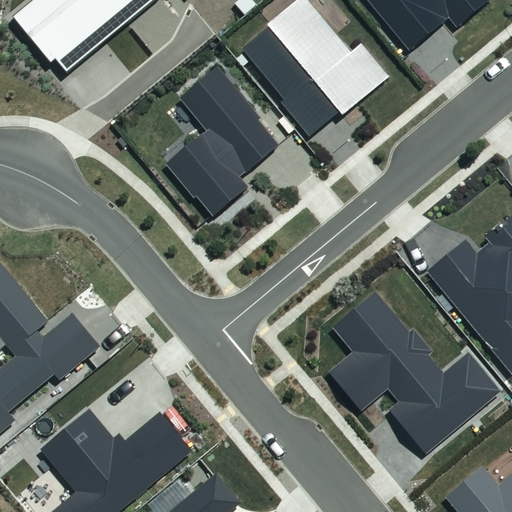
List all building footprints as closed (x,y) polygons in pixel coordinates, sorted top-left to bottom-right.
[(367,0),(414,56),(454,23),(462,33),(497,3),(494,0),(367,0)] [(248,56),(290,106),(286,109),(316,143),(346,118),(350,123),(396,84),(367,51),(358,58),(311,3),(248,56)] [(217,223),(254,194),(245,183),(284,152),(222,74),(184,105),(211,138),(171,170),(198,205),(201,203),(217,223)] [(424,267),(511,373),(511,209),(511,208),(482,233),(486,238),(474,248),(463,235),(424,267)] [(0,378),(0,440),(19,425),(14,420),(61,382),(64,386),(105,352),(78,319),(47,344),(42,338),(54,329),(3,267),(0,269),(0,337),(20,362),(0,378)] [(386,406),(422,449),(499,386),(466,347),(440,368),(426,350),(429,347),(410,324),(407,327),(372,286),(328,322),(350,348),(326,368),(358,406),(384,385),(395,398),(386,406)] [(42,511),(109,511),(189,447),(155,407),(121,435),(115,429),(109,434),(84,404),(36,444),(72,487),(42,511)] [(511,511),(511,467),(495,481),(479,462),(442,493),(457,511),(511,511)] [(221,511),(237,499),(212,469),(159,511),(221,511)]
